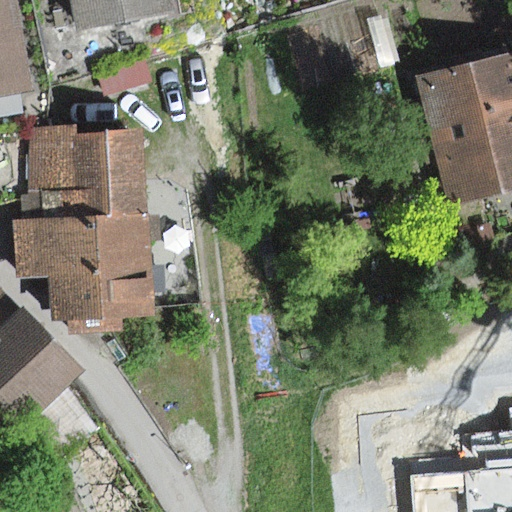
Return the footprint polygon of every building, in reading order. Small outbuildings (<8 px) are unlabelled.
[(29,0),(0,0),(0,104),(47,96),(29,0)] [(176,0),(72,0),(79,35),(179,17),(176,0)] [(511,55),(418,80),(453,213),(511,197),(511,55)] [(84,129),(30,130),(33,193),(47,194),(49,222),(24,224),(18,224),(21,282),(55,283),(58,325),(67,325),(67,336),(130,337),(129,324),(162,319),(152,135),(86,138),(84,129)] [(49,222),(47,194),(33,193),(33,197),(22,197),(24,224),(49,222)] [(10,294),(0,304),(0,447),(96,376),(32,310),(28,314),(10,294)]
